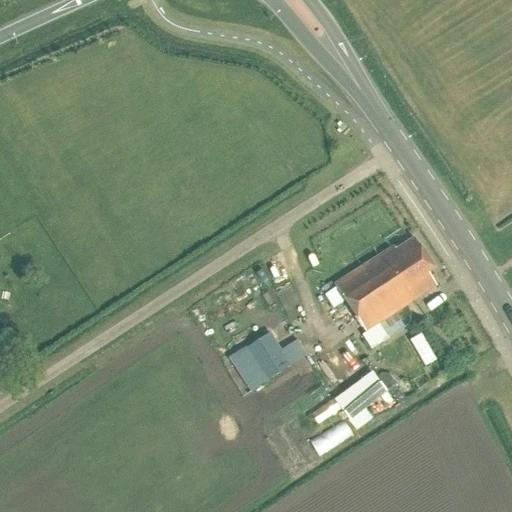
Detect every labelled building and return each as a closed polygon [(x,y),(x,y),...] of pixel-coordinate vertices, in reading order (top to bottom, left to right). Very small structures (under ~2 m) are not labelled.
[(434,270),(413,238),(395,250),(393,246),(334,285),(336,289),(349,308),(365,333),(436,286),(427,274),(434,270)] [(336,289),(324,297),(336,316),(349,308),(336,289)] [(425,334),(414,339),(426,366),(437,362),(425,334)] [(256,365),(240,375),(252,394),(268,384),(289,370),(267,337),(247,350),(256,365)] [(374,370),(335,400),(358,430),(374,418),(367,409),(390,391),(374,370)]
